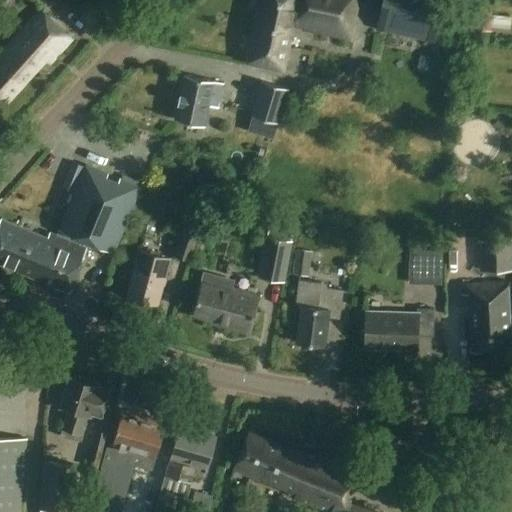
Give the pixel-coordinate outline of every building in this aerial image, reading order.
[(358,0),(261,0),(248,61),(295,71),(299,49),(289,46),(293,25),(303,27),(302,31),(350,41),(358,0)] [(443,0),(382,0),(376,30),(435,43),(443,0)] [(511,16),(499,16),(499,4),(476,3),(475,32),(498,33),(498,25),(511,25),(511,16)] [(71,40),(40,11),(0,55),(0,93),(8,101),(45,60),(49,64),(71,40)] [(224,83),(184,75),(175,119),(205,126),(209,105),(219,107),(224,83)] [(289,89),(262,81),(252,115),(280,123),(289,89)] [(143,188),(75,160),(63,189),(74,193),(59,230),(116,254),(143,188)] [(0,263),(40,280),(58,237),(50,233),(48,238),(1,219),(0,222),(0,263)] [(201,229),(185,224),(175,257),(190,262),(201,229)] [(295,229),(269,224),(259,277),(285,282),(295,229)] [(58,237),(40,280),(68,292),(86,248),(58,237)] [(497,242),(485,242),(484,270),(506,270),(506,257),(497,257),(497,242)] [(170,259),(140,251),(128,296),(157,304),(170,259)] [(440,252),(406,252),(406,286),(440,286),(440,252)] [(327,284),(299,280),(296,307),(301,307),(297,343),(325,346),(328,318),(340,319),(344,290),(327,288),(327,284)] [(511,348),(508,281),(462,284),(462,295),(469,294),(472,350),(511,348)] [(259,297),(230,289),(230,291),(202,284),(194,315),(225,323),(224,325),(250,332),(259,297)] [(434,309),(418,308),(418,313),(366,312),(366,348),(418,349),(418,336),(433,336),(434,309)] [(100,387),(70,378),(61,408),(69,410),(61,435),(81,441),(87,418),(94,420),(96,415),(101,417),(109,390),(100,388),(100,387)] [(145,417),(123,411),(113,445),(108,443),(103,460),(92,509),(102,511),(119,511),(133,465),(136,466),(139,454),(156,458),(166,425),(145,419),(145,417)] [(217,436),(180,426),(171,456),(172,456),(162,490),(187,497),(196,464),(208,467),(217,436)] [(108,433),(96,430),(87,466),(99,469),(108,433)] [(309,457),(249,432),(234,469),(296,495),(295,498),(329,511),(370,511),(348,503),(361,472),(311,452),(309,457)] [(0,511),(18,511),(26,439),(0,436),(0,511)] [(73,464),(44,461),(39,508),(69,511),(73,464)]
